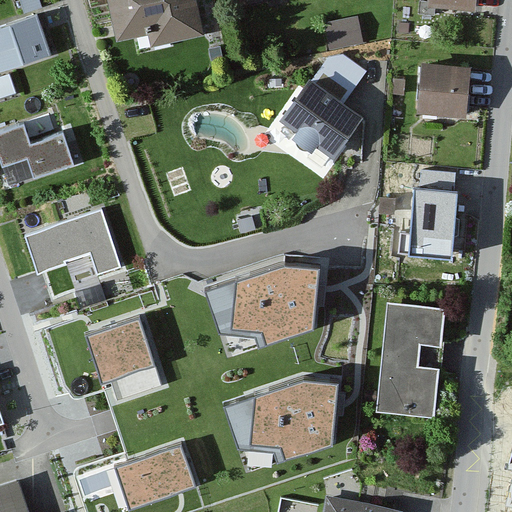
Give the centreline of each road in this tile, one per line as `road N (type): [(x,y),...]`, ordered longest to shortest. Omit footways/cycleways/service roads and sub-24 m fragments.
road 1 (residential): [(75,0),(158,248),(176,258),(222,254),(327,217),(359,190),(370,156),(373,69)]
road 2 (residential): [(461,511),(511,8)]
road 3 (residential): [(0,266),(59,434)]
